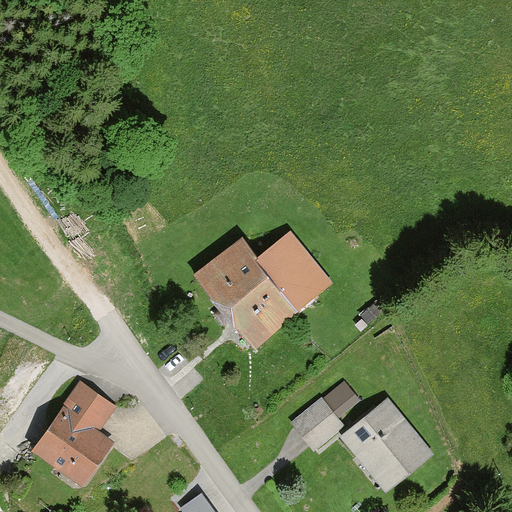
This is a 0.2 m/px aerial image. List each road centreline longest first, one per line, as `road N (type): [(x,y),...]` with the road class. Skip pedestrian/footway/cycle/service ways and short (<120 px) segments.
road 1 (residential): [(245,511),(106,314)]
road 2 (track): [(106,314),(0,170)]
